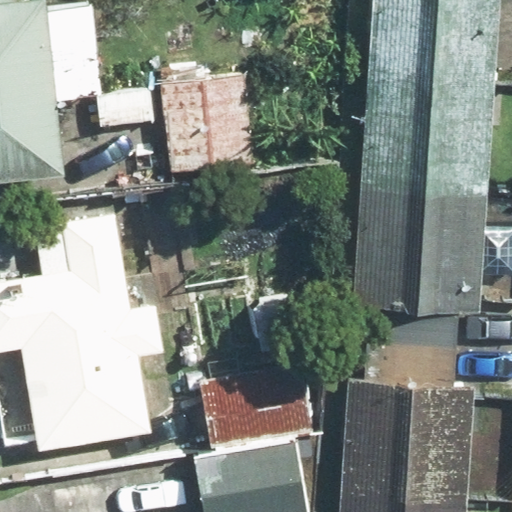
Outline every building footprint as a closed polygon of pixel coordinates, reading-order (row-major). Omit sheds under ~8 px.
[(38,0),(0,0),(0,182),(52,177),(44,100),(97,94),(88,7),(40,12),(38,0)] [(363,0),(347,325),(472,331),(488,0),(363,0)] [(250,163),(239,69),(153,79),(164,174),(250,163)] [(118,303),(103,212),(50,221),(53,237),(28,241),(32,270),(0,274),(0,352),(12,351),(28,449),(144,430),(131,354),(155,350),(146,299),(118,303)] [(451,511),(462,382),(341,372),(329,511),(451,511)] [(296,511),(289,442),(187,453),(193,511),(296,511)]
